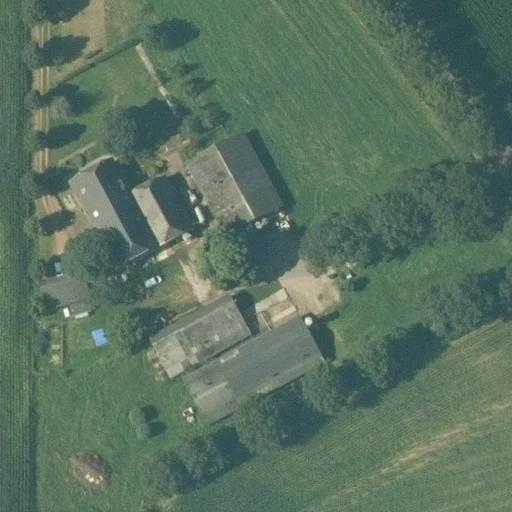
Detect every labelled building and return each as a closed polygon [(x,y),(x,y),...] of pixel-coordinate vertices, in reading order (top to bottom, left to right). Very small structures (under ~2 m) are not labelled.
[(186,168),(215,223),(224,240),(283,209),(244,135),(186,168)] [(70,188),(88,222),(116,274),(193,233),(165,181),(132,199),(113,164),(70,188)] [(230,298),(168,331),(148,342),(170,382),(190,371),(190,372),(252,339),(230,298)] [(91,314),(88,303),(67,309),(70,320),(91,314)] [(300,319),(213,365),(182,382),(209,430),(325,366),(300,319)]
